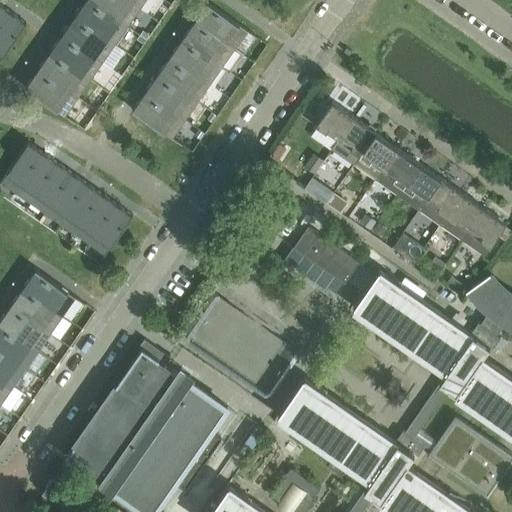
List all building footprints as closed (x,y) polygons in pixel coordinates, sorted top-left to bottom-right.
[(86,0),(76,16),(116,44),(128,26),(91,0),(86,0)] [(128,0),(91,0),(128,26),(140,8),(128,0)] [(146,0),(128,0),(140,8),(146,0)] [(195,21),(235,48),(248,30),(208,2),(195,21)] [(0,27),(11,12),(0,4),(0,27)] [(11,12),(0,27),(0,61),(27,23),(11,12)] [(64,33),(104,61),(116,44),(76,16),(64,33)] [(183,38),(223,66),(235,48),(195,21),(183,38)] [(51,51),(91,79),(104,61),(64,33),(51,51)] [(171,56),(210,84),(223,66),(183,38),(171,56)] [(51,51),(39,68),(79,96),(91,79),(51,51)] [(210,84),(171,56),(158,74),(198,101),(210,84)] [(79,96),(39,68),(26,87),(66,115),(79,96)] [(198,101),(158,74),(146,91),(186,119),(198,101)] [(186,119),(146,91),(133,110),(173,138),(186,119)] [(316,125),(337,140),(354,116),(333,101),(316,125)] [(375,131),(354,116),(337,140),(358,155),(375,131)] [(375,131),(358,155),(380,170),(397,146),(375,131)] [(1,181),(16,191),(43,152),(29,142),(1,181)] [(397,146),(380,170),(402,185),(418,161),(397,146)] [(16,191),(31,202),(58,163),(43,152),(16,191)] [(305,165),(316,172),(324,160),(314,153),(305,165)] [(402,185),(423,200),(440,177),(418,161),(402,185)] [(58,163),(31,202),(46,212),(73,173),(58,163)] [(46,212),(61,222),(88,183),(73,173),(46,212)] [(440,177),(423,200),(445,215),(462,192),(440,177)] [(61,222),(76,233),(103,194),(88,183),(61,222)] [(313,193),(328,202),(334,193),(319,183),(313,193)] [(484,207),(462,192),(445,215),(467,231),(484,207)] [(334,193),(328,202),(342,211),(349,202),(334,193)] [(76,233),(90,243),(118,204),(103,194),(76,233)] [(118,204),(90,243),(106,254),(133,215),(118,204)] [(484,207),(467,231),(490,247),(507,223),(484,207)] [(294,246),(345,282),(360,261),(308,225),(294,246)] [(404,232),(393,248),(413,263),(425,247),(404,232)] [(435,256),(426,271),(436,278),(446,263),(435,256)] [(496,334),(504,323),(510,326),(511,327),(511,295),(507,291),(501,286),(495,280),(490,273),(467,290),(471,295),(477,302),(484,308),(489,313),(481,324),(478,322),(472,331),(473,333),(473,334),(463,327),(380,270),(381,269),(379,268),(360,296),(353,305),(355,306),(356,306),(357,304),(366,311),(365,312),(366,313),(368,311),(376,318),(375,320),(376,320),(377,318),(387,325),(385,327),(386,328),(388,326),(397,332),(396,334),(397,335),(398,333),(407,339),(406,341),(407,342),(408,340),(417,346),(416,348),(417,349),(418,347),(428,354),(426,355),(427,356),(428,354),(438,360),(436,362),(437,363),(439,361),(448,367),(447,369),(448,370),(440,381),(441,382),(406,432),(404,430),(397,440),(398,441),(397,442),(305,378),(305,377),(304,376),(278,413),(279,414),(280,413),(281,413),(281,412),(291,418),(290,420),(291,421),(292,419),(301,426),(300,428),(301,428),(302,426),(311,433),(310,435),(311,435),(312,433),(321,440),(320,441),(321,442),(323,440),(332,447),(331,449),(331,450),(333,448),(342,454),(341,456),(342,457),(343,455),(352,461),(351,462),(352,463),(353,461),(363,468),(361,470),(362,470),(364,468),(373,475),(372,477),(373,477),(365,488),(366,489),(349,511),(267,511),(230,485),(230,484),(229,483),(209,511),(360,511),(373,494),(381,501),(382,500),(382,501),(384,499),(393,506),(392,508),(393,508),(394,506),(402,511),(474,511),(407,464),(409,462),(408,461),(414,454),(415,453),(419,455),(425,446),(413,436),(448,386),(456,392),(457,392),(458,391),(468,397),(467,399),(468,400),(469,398),(478,404),(477,406),(478,406),(478,405),(488,411),(487,412),(488,413),(489,412),(498,418),(497,420),(498,420),(499,419),(508,425),(507,427),(508,428),(509,426),(511,427),(511,377),(508,375),(481,356),(490,344),(493,347),(500,337),(496,334)] [(24,287),(64,315),(76,297),(37,269),(24,287)] [(452,276),(446,285),(461,295),(467,286),(452,276)] [(64,315),(24,287),(11,305),(51,333),(64,315)] [(0,321),(0,323),(39,350),(51,333),(11,305),(0,321)] [(0,349),(26,368),(39,350),(0,323),(0,349)] [(117,385),(75,444),(66,456),(101,481),(97,487),(109,495),(114,490),(145,511),(154,511),(176,481),(185,487),(184,488),(185,489),(222,436),(221,435),(221,436),(212,430),(228,406),(189,379),(187,382),(177,375),(180,372),(143,346),(117,384),(117,385)] [(0,349),(0,376),(14,386),(26,368),(0,349)] [(14,386),(0,376),(0,402),(2,404),(14,386)] [(489,495),(511,462),(511,452),(457,414),(454,415),(427,452),(428,455),(486,496),(489,495)] [(45,491),(64,505),(74,491),(55,477),(47,488),(45,491)] [(280,505),(294,511),(305,488),(291,482),(280,505)]
